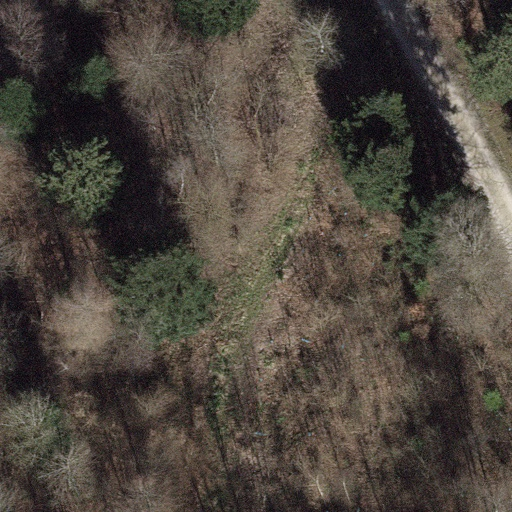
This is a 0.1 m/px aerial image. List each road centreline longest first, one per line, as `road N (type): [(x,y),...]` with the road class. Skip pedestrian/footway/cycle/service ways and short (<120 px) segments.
road 1 (track): [(212,511),(270,253),(328,143),(427,63)]
road 2 (track): [(390,0),(511,228)]
